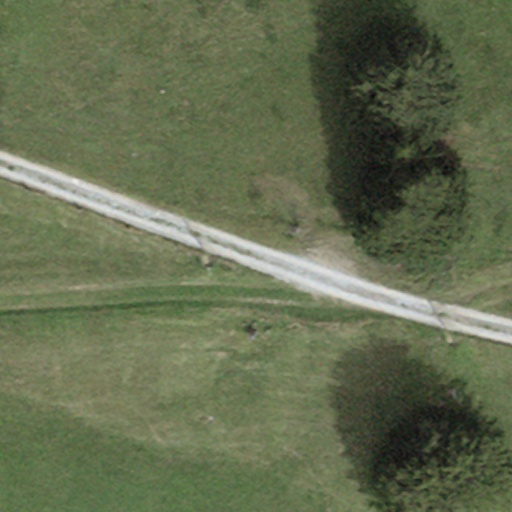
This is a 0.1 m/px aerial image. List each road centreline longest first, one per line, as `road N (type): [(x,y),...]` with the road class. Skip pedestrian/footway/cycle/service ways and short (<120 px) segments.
road 1 (track): [(511,338),(448,326),(0,164)]
road 2 (track): [(0,301),(343,289)]
